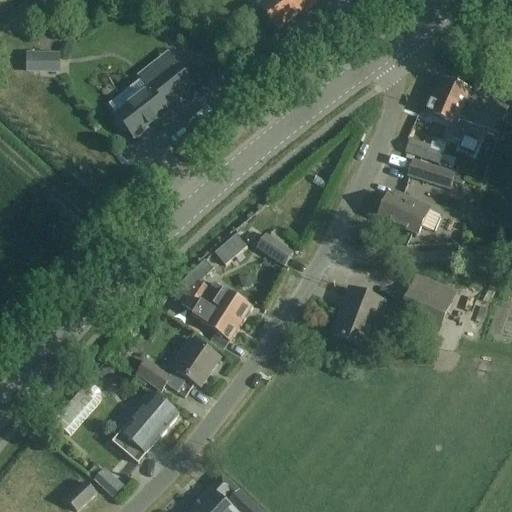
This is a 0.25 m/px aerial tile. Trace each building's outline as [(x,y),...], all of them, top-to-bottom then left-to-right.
[(257,7),(276,34),(316,5),(314,3),(318,0),(256,0),(256,3),(257,7)] [(28,57),(28,73),(58,74),(58,58),(28,57)] [(165,110),(193,88),(175,65),(146,88),(141,82),(108,107),(117,118),(116,119),(118,122),(115,124),(124,135),(126,133),(134,142),(169,115),(165,110)] [(442,81),(435,97),(497,123),(502,125),(508,110),(470,94),(471,93),(442,81)] [(435,97),(427,115),(456,128),(451,140),(462,145),(464,139),(478,145),(485,131),(492,134),(497,123),(435,97)] [(430,149),(410,143),(406,155),(438,166),(442,155),(429,151),(430,149)] [(414,164),(409,179),(449,193),(454,177),(414,164)] [(378,221),(417,239),(422,229),(430,233),(434,231),(439,220),(428,215),(430,212),(402,199),(396,196),(393,203),(388,200),(378,221)] [(284,269),(292,258),(293,256),(266,238),(257,252),(284,269)] [(431,274),(429,292),(442,294),(442,291),(466,295),(468,280),(431,274)] [(197,284),(190,295),(241,329),(253,311),(214,286),(209,292),(197,284)] [(450,307),(411,291),(403,312),(441,328),(450,307)] [(332,338),(367,352),(378,324),(369,321),(377,303),(350,292),(332,338)] [(181,308),(178,312),(192,321),(230,346),(241,329),(190,295),(181,308)] [(171,381),(166,388),(177,396),(187,382),(200,390),(219,362),(190,343),(181,355),(185,358),(170,381),(171,381)] [(146,365),(137,378),(162,395),(166,388),(171,381),(170,381),(146,365)] [(87,427),(118,394),(105,382),(73,414),(87,427)] [(154,398),(113,446),(138,467),(179,419),(154,398)] [(109,477),(124,491),(135,479),(121,465),(109,477)] [(256,511),(221,477),(198,501),(201,505),(194,511),(256,511)] [(66,504),(73,511),(80,511),(96,497),(86,486),(66,504)]
